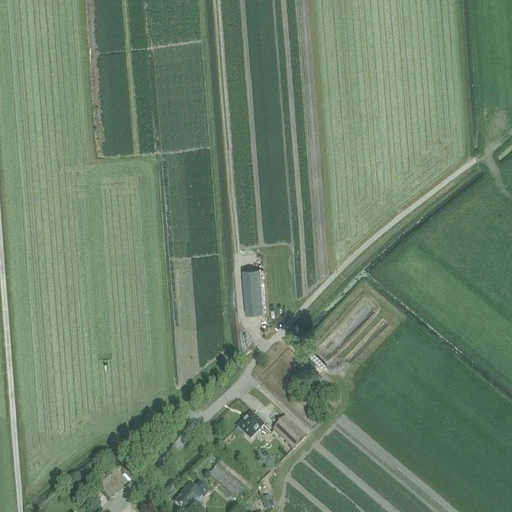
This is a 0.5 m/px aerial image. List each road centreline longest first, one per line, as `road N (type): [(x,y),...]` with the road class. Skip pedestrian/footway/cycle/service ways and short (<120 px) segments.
road 1 (unclassified): [(109,511),(244,379),(343,265),(476,159)]
road 2 (track): [(21,511),(0,233)]
